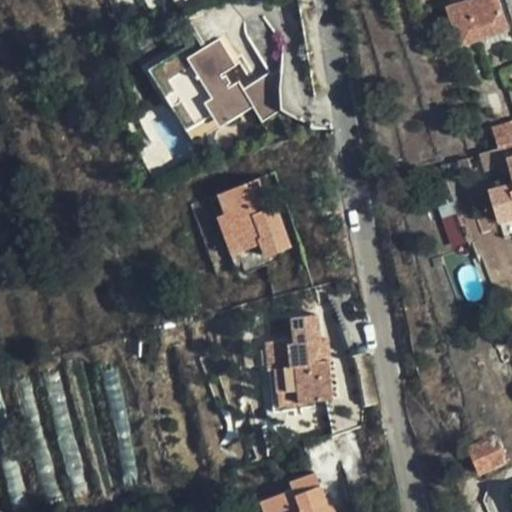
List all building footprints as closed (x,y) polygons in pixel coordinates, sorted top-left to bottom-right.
[(509,28),(500,0),(468,0),(449,6),(454,22),(462,20),(468,41),(509,28)] [(289,103),(271,70),(244,85),(242,81),(228,89),(219,72),(234,63),(218,34),(184,53),(180,46),(148,64),(162,88),(168,84),(184,112),(197,136),(205,131),(253,105),(261,119),(289,103)] [(511,116),(491,123),(497,143),(511,138),(511,116)] [(511,156),(511,138),(497,143),(483,146),(488,166),(507,161),(507,157),(511,156)] [(217,187),(228,222),(276,208),(272,199),(266,201),(258,173),(217,187)] [(210,189),(221,224),(228,222),(217,187),(210,189)] [(289,249),(276,208),(228,222),(241,265),(244,274),(268,265),(266,256),(289,249)] [(241,265),(228,222),(221,224),(234,267),(241,265)] [(331,397),(329,359),(318,360),(318,341),(316,318),(290,319),(291,345),(286,346),(285,341),(265,342),(266,371),(275,371),(276,400),(296,399),(331,397)] [(318,360),(329,359),(328,340),(318,341),(318,360)] [(275,371),(266,371),(268,409),(296,408),(296,399),(276,400),(275,371)] [(505,460),(494,432),(470,443),(482,471),(505,460)] [(355,511),(349,491),(321,500),(313,474),(287,482),(289,488),(257,499),(259,511),(355,511)]
